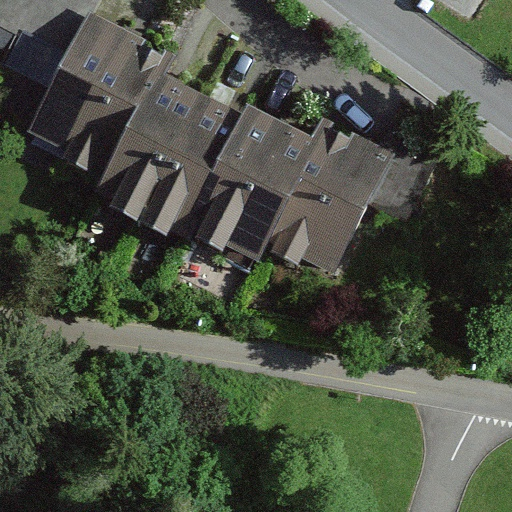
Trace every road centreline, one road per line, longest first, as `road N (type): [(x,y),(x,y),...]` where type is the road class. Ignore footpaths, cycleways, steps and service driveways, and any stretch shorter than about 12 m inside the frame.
road 1 (residential): [(511,403),(0,324)]
road 2 (residential): [(511,113),(344,0)]
